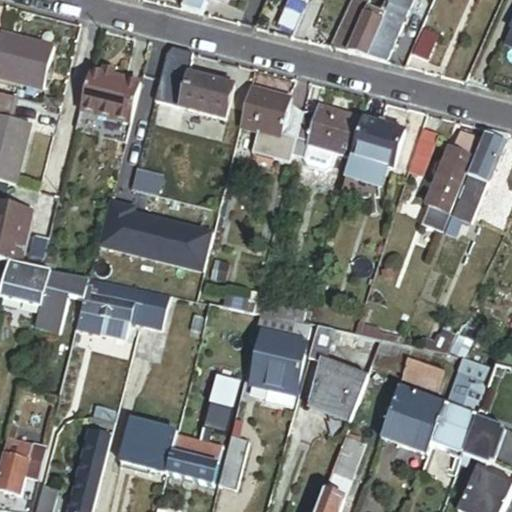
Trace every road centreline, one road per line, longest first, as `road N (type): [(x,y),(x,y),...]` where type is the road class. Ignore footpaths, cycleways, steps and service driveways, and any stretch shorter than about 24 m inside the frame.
road 1 (residential): [(50,0),(511,118)]
road 2 (unknown): [(95,11),(41,225)]
